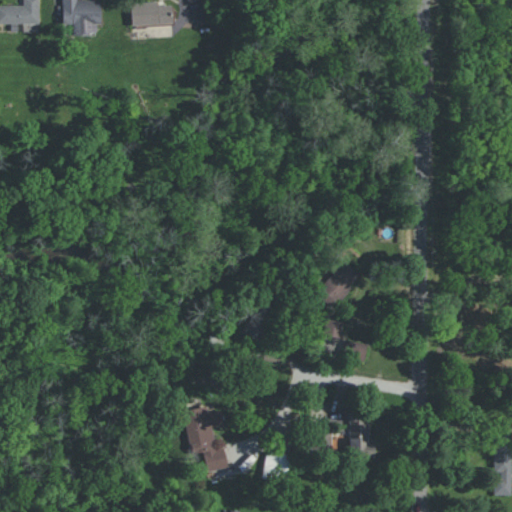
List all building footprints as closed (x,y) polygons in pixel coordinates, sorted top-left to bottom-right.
[(0,23),(38,23),(37,0),(22,0),(22,5),(0,5),(0,23)] [(61,0),(62,24),(71,23),(72,34),(99,34),(98,0),(61,0)] [(172,23),(171,5),(158,5),(158,2),(129,3),(130,25),(172,23)] [(359,273),(340,260),(324,284),(318,280),(310,291),(335,308),(359,273)] [(339,338),(342,322),(326,318),(323,334),(339,338)] [(363,361),(367,344),(346,340),(342,356),(363,361)] [(183,410),(190,454),(203,452),(206,470),(227,467),(224,446),(215,447),(212,426),(223,425),(220,409),(207,412),(206,406),(183,410)] [(367,444),(368,416),(349,416),(348,456),(374,457),(374,444),(367,444)] [(331,453),(331,431),(317,430),(317,453),(331,453)] [(493,495),(510,495),(511,443),(494,442),(493,475),(493,495)] [(263,475),(286,476),(287,454),(265,452),(263,475)]
